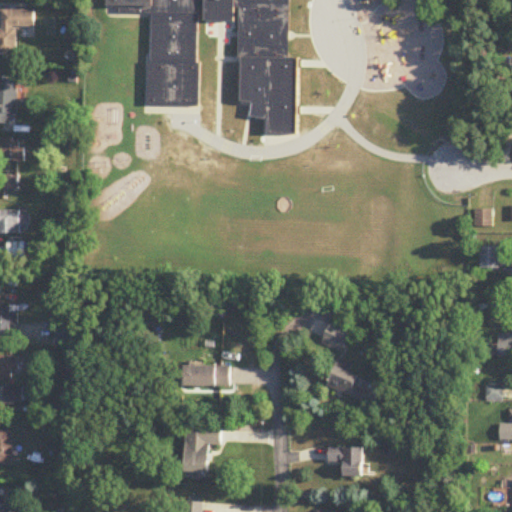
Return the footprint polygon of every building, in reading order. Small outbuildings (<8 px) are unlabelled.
[(109,0),(109,7),(121,8),(121,14),(153,15),(149,105),(198,107),(202,21),(241,23),(239,58),(289,61),(292,0),(109,0)] [(3,31),(0,30),(0,56),(18,56),(18,28),(36,28),(36,11),(3,11),(3,31)] [(18,79),(0,79),(0,123),(18,123),(18,79)] [(25,149),(20,149),(20,139),(3,139),(3,162),(25,162),(25,149)] [(0,235),(29,236),(29,212),(0,211),(0,235)] [(495,211),(476,211),(476,228),(495,228),(495,211)] [(482,270),(500,270),(500,249),(482,249),(482,270)] [(0,307),(0,335),(13,335),(13,326),(18,326),(18,314),(12,314),(12,307),(0,307)] [(57,339),(72,339),(72,323),(57,323),(57,339)] [(324,344),(343,354),(352,335),(333,325),(324,344)] [(20,356),(0,356),(0,378),(20,379),(20,356)] [(355,365),(339,360),(330,390),(362,399),(365,390),(358,388),(361,376),(353,374),(355,365)] [(232,366),(232,386),(186,386),(186,366),(232,366)] [(8,404),(26,404),(26,387),(8,387),(8,404)] [(222,427),(222,445),(212,445),(211,475),(186,475),(187,426),(222,427)] [(15,431),(0,431),(0,466),(15,466),(15,431)] [(330,445),(364,445),(364,475),(346,475),(346,462),(330,462),(330,445)] [(16,511),(16,497),(0,496),(0,511),(16,511)] [(203,501),(202,511),(183,511),(184,500),(203,501)]
